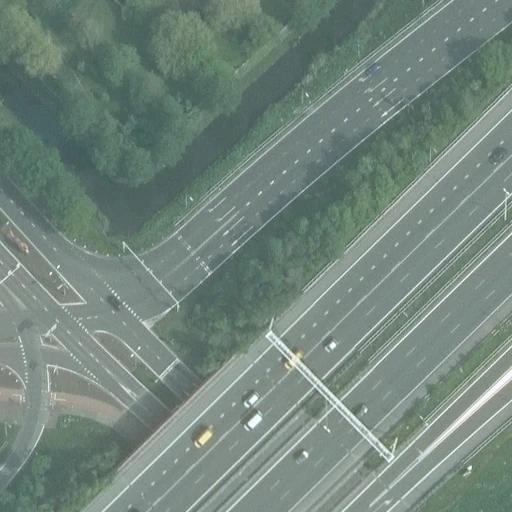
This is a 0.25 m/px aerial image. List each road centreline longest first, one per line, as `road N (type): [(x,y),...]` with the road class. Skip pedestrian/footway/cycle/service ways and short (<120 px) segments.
road 1 (motorway): [(496,0),(154,286),(104,305)]
road 2 (motorway): [(511,164),(155,511)]
road 3 (motorway): [(255,511),(511,263)]
road 4 (motorway): [(319,511),(104,305)]
road 5 (motorway): [(105,369),(269,511)]
road 6 (motorway): [(360,503),(511,356)]
road 7 (motorway): [(105,369),(125,399),(247,511)]
road 8 (motorway): [(360,503),(396,491),(511,389)]
road 9 (secondary): [(104,305),(0,190)]
road 10 (motorway): [(33,355),(33,427),(0,482)]
